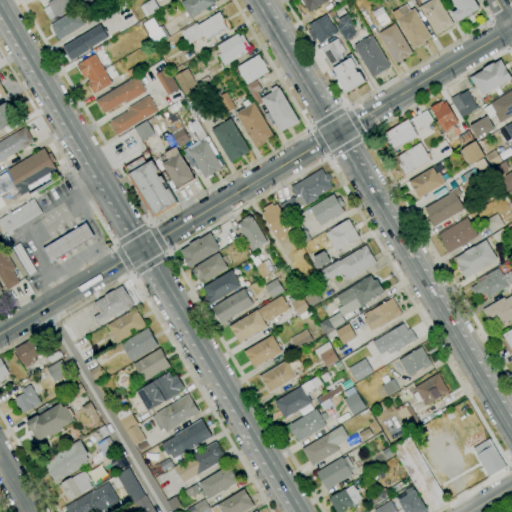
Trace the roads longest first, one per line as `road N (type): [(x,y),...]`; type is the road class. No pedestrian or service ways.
road 1 (secondary): [(332,133),(0,332)]
road 2 (secondary): [(142,247),(298,511)]
road 3 (secondary): [(511,437),(360,180)]
road 4 (secondary): [(511,29),(332,133)]
road 5 (secondary): [(0,6),(83,147)]
road 6 (secondary): [(332,133),(252,0)]
